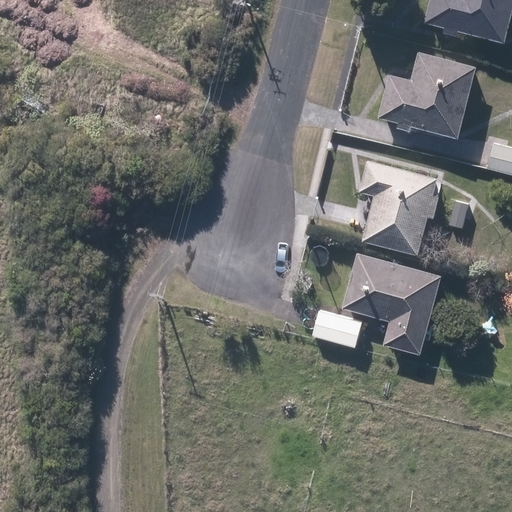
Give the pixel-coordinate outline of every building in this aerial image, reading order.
[(467,31),(511,41),(511,0),(437,0),(432,24),(452,28),(451,32),(466,35),(467,31)] [(422,128),(468,138),(484,68),(425,54),(419,81),(396,76),(386,119),(404,123),(403,127),(421,131),(422,128)] [(11,106),(37,106),(37,74),(9,74),(11,106)] [(159,128),(158,144),(171,146),(173,129),(159,128)] [(492,168),(511,173),(511,147),(498,144),(492,168)] [(370,242),(426,255),(435,216),(441,217),(446,197),(442,196),(446,178),(374,161),(367,192),(380,195),(370,242)] [(456,216),(473,220),(477,204),(459,200),(456,216)] [(334,225),(360,232),(365,211),(339,204),(334,225)] [(391,344),(428,354),(449,276),(365,253),(349,308),(397,321),(391,344)] [(314,330),(362,343),(369,318),(321,305),(314,330)] [(449,339),(467,343),(469,330),(451,327),(449,339)]
